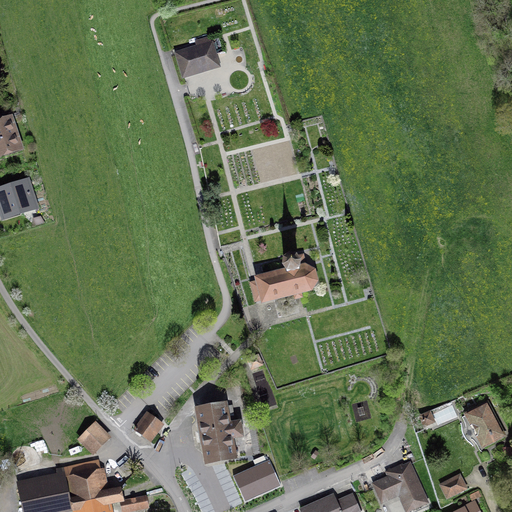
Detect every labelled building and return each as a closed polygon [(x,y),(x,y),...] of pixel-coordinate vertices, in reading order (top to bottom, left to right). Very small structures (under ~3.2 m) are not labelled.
[(211,44),(177,55),(181,66),(203,59),(204,61),(205,62),(206,62),(216,60),(211,44)] [(15,117),(0,121),(0,160),(27,152),(15,117)] [(29,180),(0,190),(0,209),(5,223),(40,210),(29,180)] [(257,279),(263,302),(293,294),(295,299),(302,297),(300,292),(311,289),(315,281),(313,271),(306,267),(303,256),(284,260),(286,271),(257,279)] [(248,360),(251,369),(261,365),(257,356),(248,360)] [(449,405),(432,413),(436,423),(454,415),(449,405)] [(233,457),(230,438),(242,436),(239,423),(228,425),(225,406),(198,411),(201,427),(197,428),(201,445),(204,445),(207,461),(233,457)] [(490,406),(466,419),(485,452),(508,439),(490,406)] [(147,414),(135,430),(151,441),(163,425),(147,414)] [(97,426),(79,443),(94,459),(112,441),(97,426)] [(273,459),(237,474),(248,500),(284,484),(273,459)] [(399,500),(404,511),(418,511),(431,506),(411,464),(372,482),(383,507),(399,500)] [(68,484),(73,511),(114,511),(113,508),(127,505),(124,492),(110,495),(105,470),(67,478),(68,484)] [(459,479),(442,488),(449,502),(467,493),(459,479)] [(73,511),(68,484),(22,493),(25,511),(73,511)] [(335,496),(300,511),(362,511),(355,494),(338,502),(335,496)] [(122,507),(122,511),(146,511),(150,511),(148,501),(122,507)]
